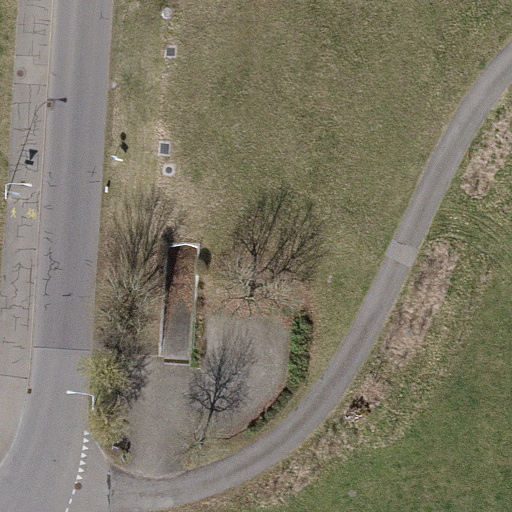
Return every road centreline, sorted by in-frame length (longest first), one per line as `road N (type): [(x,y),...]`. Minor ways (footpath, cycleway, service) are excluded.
road 1 (residential): [(44,466),(95,490),(140,493),(222,475),(284,443),(342,383),(372,333),(467,113),(511,53)]
road 2 (tertiary): [(85,0),(63,368),(44,466)]
